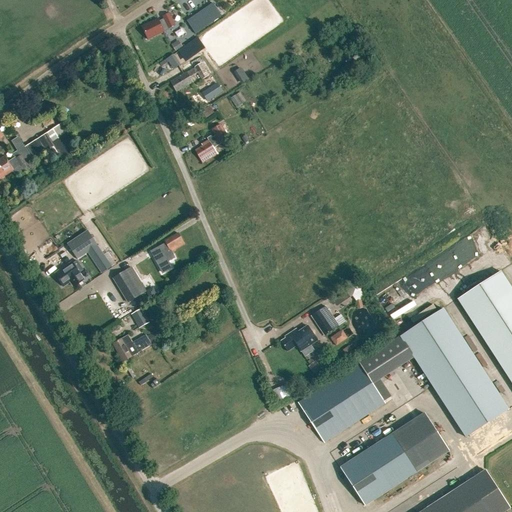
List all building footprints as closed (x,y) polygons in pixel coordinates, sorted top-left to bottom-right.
[(221,16),(213,4),(208,7),(187,21),(195,34),(221,16)] [(175,26),(169,14),(162,17),(163,19),(159,21),(158,19),(142,27),(148,40),(169,30),(168,29),(175,26)] [(177,42),(172,46),(175,51),(181,48),(177,42)] [(173,55),(167,59),(174,69),(179,65),(173,55)] [(242,84),(249,79),(241,67),(234,72),(242,84)] [(186,72),(170,82),(177,92),(193,83),(189,77),(186,72)] [(207,91),(203,94),(208,102),(213,99),(223,92),(217,84),(207,91)] [(236,107),(241,105),(236,95),(231,97),(236,107)] [(201,112),(206,119),(214,113),(209,106),(201,112)] [(203,147),(196,152),(203,163),(217,154),(214,148),(221,144),(219,140),(227,135),(221,126),(212,131),(216,136),(202,145),(203,147)] [(12,141),(18,150),(21,156),(26,164),(32,160),(54,146),(62,159),(77,150),(66,133),(51,142),(45,133),(24,146),(19,137),(12,141)] [(24,165),(26,164),(21,156),(16,158),(16,157),(8,162),(5,156),(0,159),(0,179),(13,172),(15,175),(27,168),(24,165)] [(159,248),(152,252),(155,258),(163,272),(170,267),(167,261),(173,257),(170,252),(184,244),(178,233),(164,241),(166,244),(159,248)] [(77,260),(89,252),(97,246),(89,234),(69,247),(77,260)] [(112,267),(97,246),(89,252),(103,273),(112,267)] [(72,262),(54,274),(63,287),(72,281),(75,285),(84,279),(82,275),(80,273),(84,271),(77,261),(73,263),(72,262)] [(126,272),(114,278),(128,302),(139,295),(145,292),(131,268),(126,272)] [(511,384),(511,282),(504,270),(460,297),(511,384)] [(358,284),(347,289),(354,301),(365,296),(358,284)] [(153,287),(145,291),(150,298),(157,294),(153,287)] [(397,311),(413,307),(410,297),(394,301),(397,311)] [(320,300),(314,306),(318,310),(324,305),(320,300)] [(433,303),(411,319),(416,326),(438,311),(433,303)] [(320,310),(311,316),(325,336),(334,330),(345,322),(341,315),(334,320),(325,307),(320,310)] [(140,328),(150,322),(142,308),(132,314),(140,328)] [(379,329),(385,326),(381,320),(376,324),(379,329)] [(317,341),(308,328),(299,334),(296,330),(284,338),(285,339),(281,342),(287,352),(296,345),(301,351),(311,345),(317,341)] [(336,346),(348,338),(341,328),(330,336),(336,346)] [(147,337),(151,345),(158,342),(153,334),(147,337)] [(132,343),(128,336),(114,344),(123,361),(138,353),(151,345),(147,337),(146,335),(132,343)] [(311,345),(301,351),(305,357),(315,351),(311,345)] [(349,346),(342,351),(346,357),(353,352),(349,346)] [(328,362),(324,355),(309,365),(315,376),(323,371),(320,367),(328,362)] [(359,364),(298,403),(324,443),(385,404),(384,403),(372,384),(359,364)] [(153,389),(160,384),(157,379),(153,382),(154,383),(151,385),(153,389)] [(380,379),(372,384),(384,403),(392,398),(380,379)] [(273,388),(276,400),(293,396),(290,384),(273,388)] [(365,506),(449,451),(424,414),(340,468),(365,506)] [(511,511),(491,472),(416,511),(511,511)]
